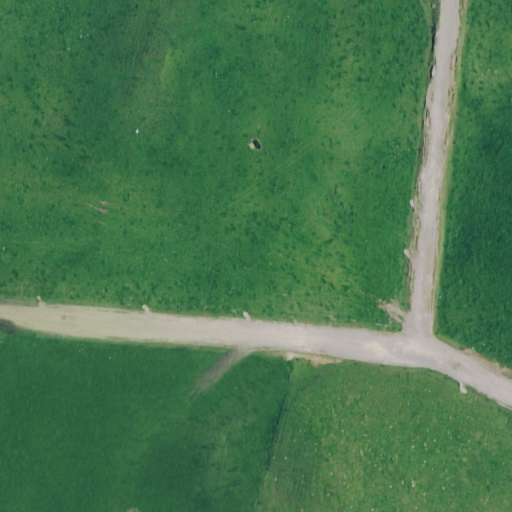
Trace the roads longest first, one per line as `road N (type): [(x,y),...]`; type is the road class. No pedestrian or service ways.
road 1 (track): [(511,397),(421,348),(449,0)]
road 2 (track): [(421,348),(51,321),(0,310)]
